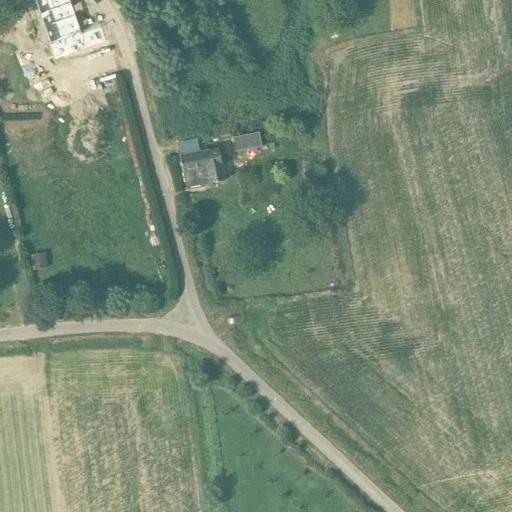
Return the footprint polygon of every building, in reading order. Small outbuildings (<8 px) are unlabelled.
[(82,35),(70,0),(33,0),(54,63),(105,47),(99,30),(82,35)] [(301,127),(301,126),(259,131),(259,132),(261,132),(264,158),(272,157),(274,168),(274,167),(275,176),(288,175),(293,174),(302,173),(301,166),(299,154),(304,153),(304,152),(302,152),(299,127),(301,127)] [(256,133),(233,138),(236,152),(258,148),(262,147),(259,133),(256,133)] [(219,149),(180,156),(186,188),(206,185),(226,181),(219,149)] [(45,254),(32,256),(34,271),(47,269),(45,254)]
